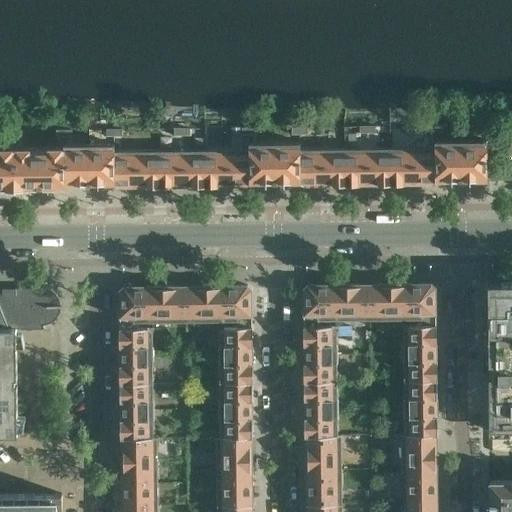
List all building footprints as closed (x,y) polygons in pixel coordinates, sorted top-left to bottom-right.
[(435,136),(435,127),(427,127),(427,136),(435,136)] [(444,136),(444,127),(435,127),(435,136),(444,136)] [(370,137),(370,128),(362,128),(362,137),(370,137)] [(379,137),(378,128),(370,128),(370,137),(379,137)] [(114,138),(114,129),(106,129),(106,138),(114,138)] [(123,138),(123,129),(114,129),(114,138),(123,138)] [(250,138),(250,129),(241,129),(242,138),(250,138)] [(258,138),(258,129),(250,129),(250,138),(258,138)] [(300,137),(300,129),(291,129),(292,138),(300,137)] [(308,137),(308,129),(300,129),(300,137),(308,137)] [(15,139),(15,130),(6,131),(6,139),(15,139)] [(23,139),(23,130),(15,130),(15,139),(23,139)] [(64,139),(64,130),(56,130),(56,139),(64,139)] [(73,139),(73,130),(64,130),(64,139),(73,139)] [(182,139),(182,130),(174,130),(174,139),(182,139)] [(190,139),(190,130),(182,130),(182,139),(190,139)] [(487,179),(486,146),(461,147),(461,179),(477,179),(477,180),(487,180),(487,179)] [(461,179),(461,147),(436,147),(436,153),(436,179),(436,181),(445,181),(445,179),(461,179)] [(300,180),(300,155),(300,148),(275,149),(275,181),(291,181),(291,182),(300,182),(300,180)] [(275,181),(275,149),(250,149),(250,155),(250,181),(251,181),(251,183),(260,182),(260,181),(275,181)] [(115,182),(115,157),(115,150),(90,151),(90,183),(105,183),(105,184),(114,184),(114,182),(115,182)] [(90,183),(90,151),(65,151),(65,152),(65,183),(65,184),(74,184),(74,183),(90,183)] [(40,186),(40,152),(0,152),(0,186),(6,187),(25,187),(25,186),(40,186)] [(65,183),(65,152),(40,152),(40,186),(55,186),(55,187),(65,186),(65,184),(65,183)] [(436,179),(436,153),(393,154),(393,184),(433,183),(436,181),(436,179)] [(348,184),(348,154),(300,155),(300,180),(300,182),(303,185),(348,184)] [(393,184),(393,154),(348,154),(348,184),(393,184)] [(250,181),(250,155),(205,156),(206,186),(247,185),(250,183),(251,183),(251,181),(250,181)] [(159,186),(159,156),(115,157),(115,182),(114,182),(114,184),(115,184),(117,187),(159,186)] [(206,186),(205,156),(159,156),(159,186),(206,186)] [(511,178),(511,162),(501,162),(501,179),(511,178)] [(511,282),(487,283),(487,289),(487,294),(488,294),(488,335),(488,339),(489,429),(511,429),(511,282)] [(436,326),(436,287),(432,283),(370,284),(370,314),(421,313),(421,327),(436,326)] [(370,314),(370,284),(307,284),(303,288),(304,328),(319,328),(319,315),(370,314)] [(252,329),(252,289),(248,285),(186,286),(186,316),(237,315),(237,329),(252,329)] [(186,316),(186,286),(124,286),(120,290),(120,330),(135,330),(135,317),(186,316)] [(61,309),(61,307),(62,307),(62,305),(61,305),(61,303),(60,302),(60,300),(59,298),(57,295),(55,293),(52,291),(51,290),(49,289),(45,288),(42,288),(0,288),(0,328),(17,329),(17,328),(20,328),(20,329),(44,328),(44,324),(47,324),(49,323),(51,323),(53,321),(55,320),(57,317),(59,315),(60,313),(61,310),(61,309)] [(437,380),(436,326),(421,327),(409,327),(409,380),(437,380)] [(15,384),(15,378),(17,377),(17,329),(0,328),(0,434),(18,434),(17,384),(15,384)] [(332,381),(332,355),(331,328),(319,328),(304,328),(304,382),(332,381)] [(252,329),(237,329),(224,329),(225,382),(252,382),(252,329)] [(148,383),(148,355),(148,330),(135,330),(120,330),(121,384),(148,383)] [(437,434),(437,397),(437,380),(409,380),(410,435),(436,434),(437,434)] [(333,436),(332,409),(332,381),(304,382),(305,436),(306,436),(333,436)] [(253,437),(253,399),(252,382),(225,382),(225,437),(252,437),(253,437)] [(149,438),(148,410),(148,383),(121,384),(121,438),(122,438),(149,438)] [(437,502),(436,434),(410,435),(406,435),(406,502),(437,502)] [(338,503),(337,469),(337,436),(333,436),(306,436),(307,504),(338,503)] [(253,504),(252,437),(225,437),(221,437),(222,505),(253,504)] [(154,505),(153,472),(153,438),(149,438),(122,438),(123,506),(154,505)] [(511,511),(511,480),(490,481),(490,511),(511,511)] [(62,511),(62,493),(0,493),(0,511),(62,511)] [(437,511),(437,502),(406,502),(406,511),(437,511)] [(337,511),(338,503),(307,504),(306,511),(337,511)]
